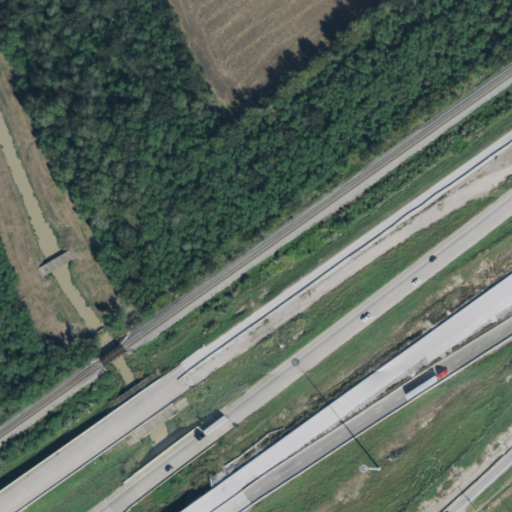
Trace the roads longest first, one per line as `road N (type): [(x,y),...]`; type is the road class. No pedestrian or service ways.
road 1 (motorway): [(511,228),(229,432)]
road 2 (motorway): [(240,494),(511,298)]
road 3 (tertiary): [(272,319),(0,509)]
road 4 (primary): [(511,146),(272,319)]
road 5 (motorway): [(229,432),(116,511)]
